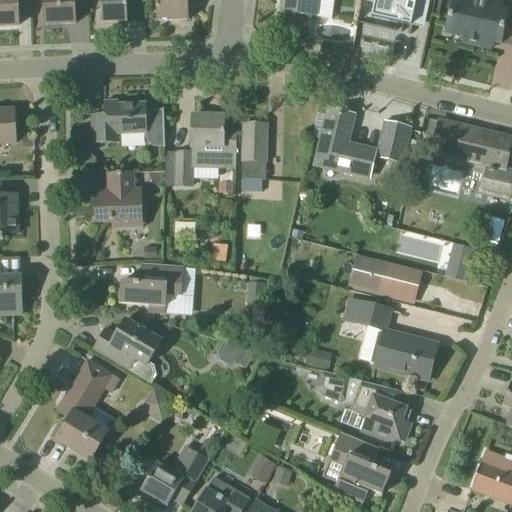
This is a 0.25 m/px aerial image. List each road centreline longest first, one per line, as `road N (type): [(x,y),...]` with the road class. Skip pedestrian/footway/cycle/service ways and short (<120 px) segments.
road 1 (residential): [(0,422),(22,386),(41,324),(40,66)]
road 2 (residential): [(511,116),(302,65),(224,56)]
road 3 (residential): [(408,511),(483,353),(511,261)]
road 4 (residential): [(224,56),(40,66)]
